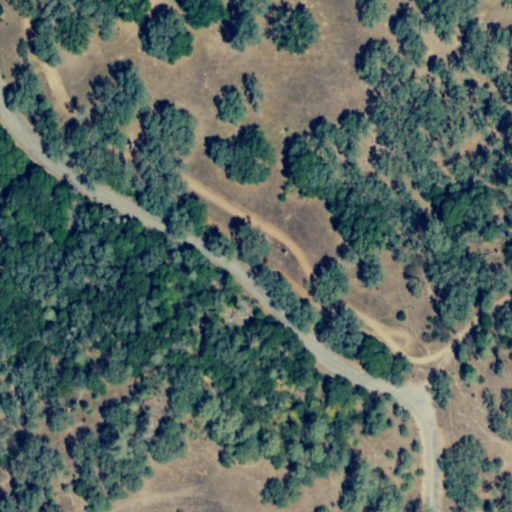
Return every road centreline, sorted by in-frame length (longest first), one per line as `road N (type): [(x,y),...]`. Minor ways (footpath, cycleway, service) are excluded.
road 1 (residential): [(432,511),(432,442),(410,408),(78,181),(27,135),(0,95)]
road 2 (residential): [(413,411),(460,337),(511,293)]
